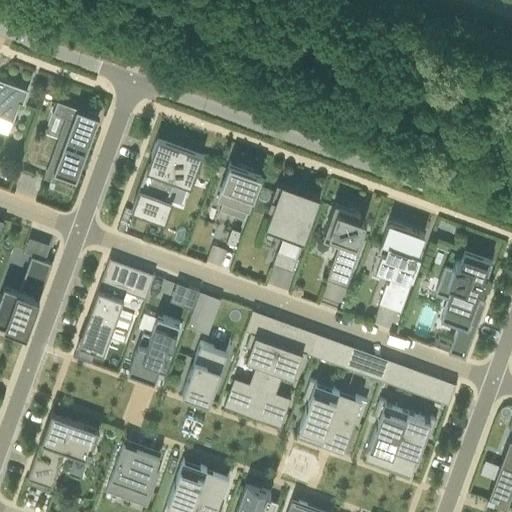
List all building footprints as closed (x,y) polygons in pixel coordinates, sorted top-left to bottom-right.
[(0,117),(11,121),(9,127),(10,127),(19,103),(22,104),(23,103),(19,102),(23,90),(13,87),(13,84),(0,79),(0,117)] [(53,171),(72,178),(75,179),(94,128),(98,115),(56,100),(52,113),(66,118),(58,141),(63,143),(53,171)] [(147,162),(130,210),(164,222),(170,207),(164,205),(167,198),(182,204),(192,178),(193,176),(202,153),(157,136),(156,137),(150,154),(157,156),(154,164),(147,162)] [(216,197),(223,199),(219,210),(244,219),(259,177),(252,175),(254,172),(229,163),(216,197)] [(319,196),(304,190),(303,193),(276,183),(267,208),(271,209),(265,227),(283,233),(303,241),(319,196)] [(322,236),(341,243),(334,264),(331,263),(326,279),(345,286),(361,243),(365,232),(361,231),(365,219),(357,217),(359,210),(334,201),(322,236)] [(375,267),(389,272),(391,273),(388,283),(385,283),(378,302),(399,310),(419,254),(417,253),(423,233),(388,221),(378,250),(381,251),(375,267)] [(234,246),(239,231),(231,228),(226,243),(234,246)] [(283,233),(277,250),(297,257),(303,241),(283,233)] [(31,255),(44,259),(49,245),(29,238),(23,252),(31,255)] [(207,259),(223,265),(228,249),(212,243),(207,259)] [(440,316),(458,322),(450,345),(435,339),(433,345),(464,357),(485,300),(477,297),(480,289),(482,290),(487,276),(485,275),(491,258),(464,248),(459,261),(455,259),(452,267),(444,264),(434,292),(447,296),(440,316)] [(292,271),(297,257),(277,250),(272,263),(292,271)] [(0,293),(0,324),(25,334),(51,262),(44,259),(31,255),(18,289),(4,284),(0,293)] [(93,350),(103,353),(105,346),(125,291),(126,291),(145,298),(146,296),(148,290),(154,274),(111,258),(109,257),(75,351),(91,357),(91,355),(93,350)] [(280,288),(286,272),(271,267),(266,283),(280,288)] [(175,281),(168,300),(181,305),(188,286),(175,281)] [(188,286),(181,305),(192,309),(199,290),(188,286)] [(219,297),(199,290),(192,309),(191,313),(206,318),(211,320),(219,297)] [(191,313),(187,325),(202,331),(206,318),(191,313)] [(142,331),(127,371),(153,380),(159,363),(165,365),(175,338),(173,337),(179,322),(157,314),(150,334),(142,331)] [(251,415),(285,322),(274,317),(266,337),(250,331),(245,345),(249,347),(245,359),(255,363),(248,382),(233,377),(223,405),(251,415)] [(297,326),(285,322),(251,415),(279,426),(290,397),(275,392),(282,372),(297,378),(306,352),(290,346),(297,326)] [(225,350),(199,341),(182,390),(208,399),(225,350)] [(349,356),(353,346),(341,342),(338,352),(349,356)] [(367,351),(353,346),(349,356),(345,366),(359,371),(367,351)] [(417,381),(420,371),(409,367),(405,377),(417,381)] [(420,371),(417,381),(413,391),(427,396),(434,376),(420,371)] [(307,401),(296,432),(318,440),(321,432),(337,389),(309,379),(302,400),(307,401)] [(366,399),(337,389),(321,432),(318,440),(342,448),(352,422),(357,424),(366,399)] [(392,452),(408,408),(379,398),(373,414),(378,416),(366,451),(389,459),(392,452)] [(408,408),(392,452),(414,460),(424,433),(429,435),(435,418),(408,408)] [(38,446),(26,478),(30,479),(51,487),(65,449),(87,457),(89,452),(96,432),(98,428),(62,415),(54,412),(51,411),(38,446)] [(137,442),(136,446),(124,442),(126,438),(124,437),(105,490),(107,491),(108,488),(146,501),(144,505),(146,505),(159,471),(153,469),(160,451),(137,442)] [(511,438),(509,437),(486,499),(505,506),(511,489),(511,438)] [(189,511),(203,475),(206,467),(182,458),(165,504),(187,511),(189,511)] [(215,509),(228,475),(206,467),(203,475),(189,511),(220,511),(221,511),(215,509)] [(273,511),(277,502),(267,498),(270,490),(245,482),(234,511),(273,511)] [(323,511),(306,506),(307,504),(291,498),(286,511),(323,511)]
